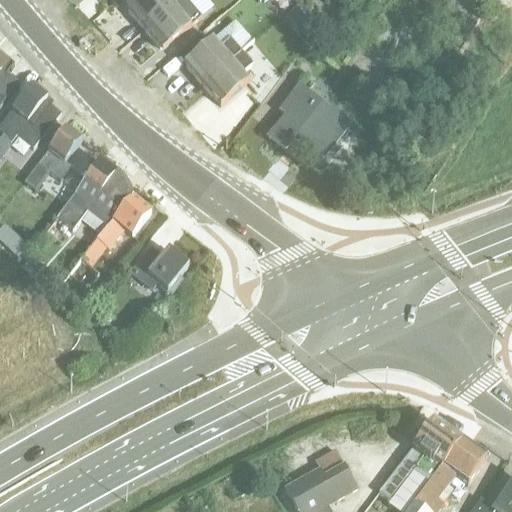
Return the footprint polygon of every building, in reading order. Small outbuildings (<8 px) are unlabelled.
[(88,20),(105,6),(99,0),(90,0),(79,10),(88,20)] [(145,0),(128,15),(144,33),(183,0),(145,0)] [(183,0),(144,33),(160,52),(199,18),(183,0)] [(461,0),(418,0),(470,36),(484,16),(461,0)] [(230,41),(242,55),(253,45),(235,24),(213,43),(215,45),(220,50),(230,41)] [(220,50),(215,45),(186,70),(202,89),(242,55),(230,41),(220,50)] [(242,55),(202,89),(220,110),(249,85),(242,77),(253,68),(242,55)] [(2,75),(10,65),(0,57),(0,111),(19,88),(7,78),(2,75)] [(2,75),(7,78),(14,69),(10,65),(2,75)] [(285,120),(268,141),(270,142),(272,139),(276,142),(286,150),(295,138),(323,161),(349,129),(299,89),(281,114),(285,120)] [(33,90),(0,131),(0,165),(12,150),(10,148),(16,140),(33,154),(61,119),(44,106),(47,102),(33,90)] [(67,132),(25,186),(35,194),(48,176),(59,185),(71,169),(66,165),(82,143),(67,132)] [(109,231),(133,201),(128,191),(124,185),(122,182),(100,165),(56,223),(73,235),(88,216),(109,231)] [(133,201),(109,231),(69,280),(87,295),(99,281),(90,273),(107,252),(109,254),(111,252),(114,252),(119,246),(118,243),(124,234),(132,241),(151,217),(133,201)] [(151,252),(130,278),(152,296),(158,288),(171,299),(182,284),(179,282),(189,270),(169,254),(163,260),(151,252)] [(31,260),(24,270),(36,279),(43,270),(31,260)] [(392,511),(409,511),(461,445),(432,425),(379,496),(389,504),(387,508),(392,511)] [(461,445),(409,511),(440,511),(454,494),(448,490),(456,479),(468,488),(485,463),(461,445)] [(324,482),(345,471),(336,454),(315,466),(320,474),(324,482)] [(324,482),(320,474),(284,494),(294,511),(328,511),(329,511),(358,495),(345,471),(324,482)] [(481,503),(473,511),(511,511),(511,485),(494,511),(481,503)]
